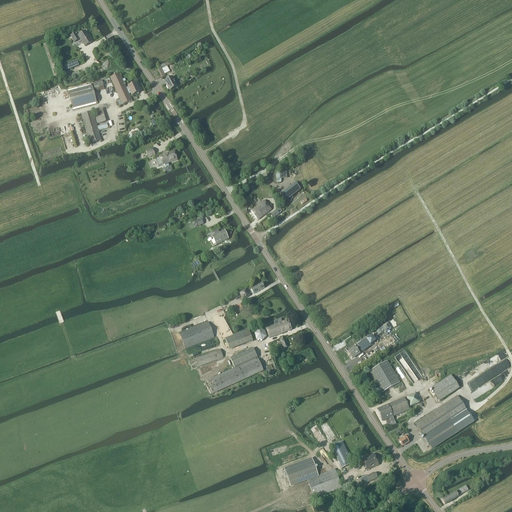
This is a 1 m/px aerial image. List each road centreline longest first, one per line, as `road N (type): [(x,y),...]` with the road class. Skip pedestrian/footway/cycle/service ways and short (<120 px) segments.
road 1 (tertiary): [(416,481),(99,0)]
road 2 (track): [(77,196),(39,184),(0,63)]
road 3 (track): [(89,225),(135,217),(217,181)]
